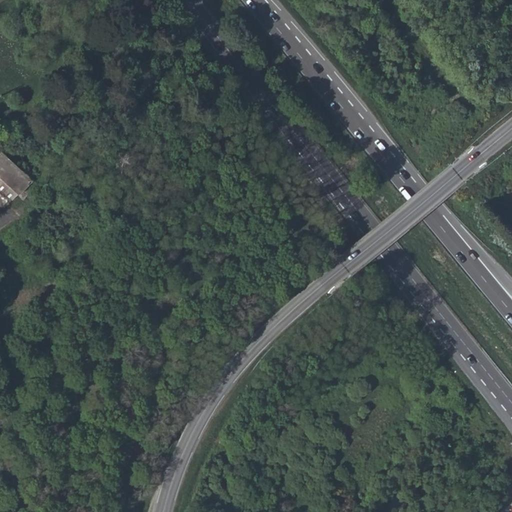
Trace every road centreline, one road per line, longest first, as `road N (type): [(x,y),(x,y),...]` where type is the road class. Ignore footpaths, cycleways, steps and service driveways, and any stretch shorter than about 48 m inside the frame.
road 1 (tertiary): [(163,511),(193,429),(253,345),(511,126)]
road 2 (trunk): [(187,0),(509,401)]
road 3 (trunk): [(428,213),(253,0)]
road 4 (trunk): [(511,312),(428,213)]
